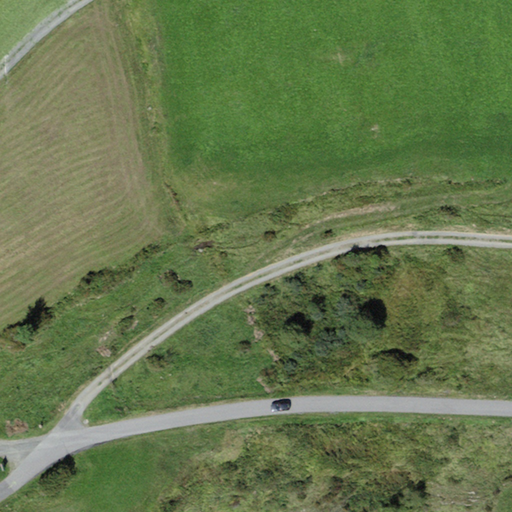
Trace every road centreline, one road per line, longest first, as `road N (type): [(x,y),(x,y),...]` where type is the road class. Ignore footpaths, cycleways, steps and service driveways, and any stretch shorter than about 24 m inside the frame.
road 1 (unclassified): [(0,486),(60,443),(126,422),(299,404),(511,403)]
road 2 (track): [(60,443),(82,400),(124,360),(208,300),(275,267),(385,237),(511,237)]
